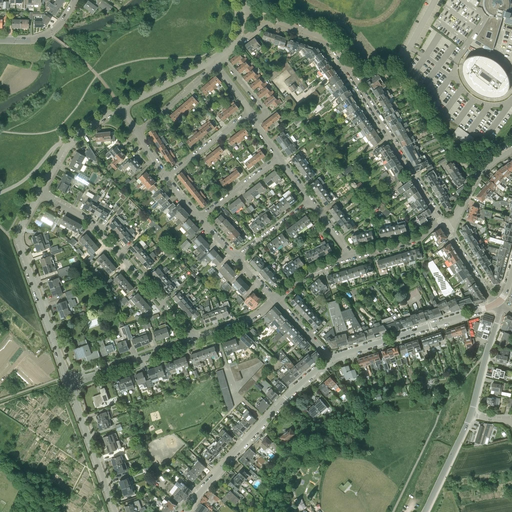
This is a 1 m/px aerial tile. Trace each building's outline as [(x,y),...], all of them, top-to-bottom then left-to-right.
[(53,4),(59,8),(64,1),(62,0),(54,0),(55,0),(53,4)] [(111,12),(113,9),(112,8),(112,7),(106,3),(102,0),(101,0),(88,0),(88,1),(83,7),(92,14),(97,8),(98,6),(109,12),(110,10),(111,12)] [(511,3),(510,4),(510,1),(509,0),(484,0),(484,2),(484,5),(485,7),(486,9),(487,11),(488,13),(490,15),(475,41),(476,40),(493,50),(503,17),(506,18),(504,23),(511,25),(511,3)] [(59,8),(53,4),(49,1),(48,1),(46,5),(50,8),(48,11),(54,15),(59,8)] [(20,28),(20,20),(20,16),(18,16),(18,20),(12,19),(12,28),(20,28)] [(42,21),(34,21),(34,27),(42,27),(43,27),(46,26),(46,25),(50,19),(45,16),(42,21)] [(28,20),(20,20),(20,28),(22,28),(22,29),(24,29),(24,28),(28,28),(28,20)] [(269,41),(268,41),(271,34),(265,32),(263,39),(266,44),(268,42),(269,41)] [(268,41),(269,41),(274,43),(276,35),(271,33),(271,34),(268,41)] [(273,44),(279,46),(282,37),(276,35),(274,43),(273,44)] [(282,37),(279,46),(277,47),(284,50),(287,39),(282,37)] [(250,42),(255,49),(257,47),(258,49),(261,47),(260,45),(258,42),(259,41),(256,38),(250,42)] [(290,50),(292,51),(295,42),(289,40),(287,47),(286,47),(285,49),(288,52),(289,51),(290,50)] [(256,50),(255,49),(250,42),(245,46),(251,54),(256,50)] [(294,51),(297,52),(300,43),(295,42),(292,51),(288,55),(289,57),(293,54),(294,51)] [(298,53),(299,52),(307,45),(300,43),(297,52),(298,53)] [(303,57),(305,56),(315,48),(307,45),(299,52),(303,57)] [(310,57),(312,59),(321,53),(321,52),(318,49),(317,50),(315,48),(305,56),(308,59),(310,57)] [(312,68),(315,66),(325,58),(321,53),(312,59),(313,61),(309,64),(312,68)] [(242,65),(246,62),(248,60),(246,57),(244,59),(243,57),(243,58),(239,54),(230,61),(233,65),(238,61),(242,65)] [(508,77),(507,74),(507,73),(504,70),(502,67),(500,65),(497,63),(494,60),(492,59),(488,58),(485,56),(481,56),(477,56),(471,57),(470,57),(468,58),(466,59),(465,61),(464,62),(463,64),(462,66),(462,69),(462,73),(463,77),(465,81),(467,84),(470,87),(472,90),(475,92),(479,95),(481,96),(485,97),(490,98),(494,99),(498,98),(502,97),(504,96),(505,95),(507,94),(508,92),(509,90),(509,89),(510,86),(509,82),(509,78),(508,77)] [(315,66),(319,71),(329,63),(325,58),(315,66)] [(248,74),(253,70),(255,69),(252,66),(251,67),(249,66),(246,62),(242,65),(237,70),(240,73),(245,69),(248,74)] [(286,70),(289,73),(293,70),(287,62),(283,65),(286,70)] [(323,76),(325,74),(332,68),(329,63),(319,71),(317,72),(321,77),(323,76)] [(329,79),(337,74),(332,68),(325,74),(329,79)] [(255,82),(260,79),(262,77),(259,74),(257,75),(256,74),(253,70),(248,74),(243,78),(247,82),(252,78),(255,82)] [(303,91),(308,88),(300,78),(296,73),(291,76),(295,80),(303,91)] [(327,85),(330,88),(341,79),(337,74),(329,79),(331,82),(327,85)] [(373,92),(385,84),(384,82),(381,78),(378,74),(371,79),(370,79),(366,82),(369,86),(372,90),(373,92)] [(208,83),(214,90),(217,87),(216,85),(217,83),(219,85),(222,83),(220,80),(216,76),(208,83)] [(262,90),(266,87),(269,85),(266,82),(264,84),(263,82),(263,83),(260,79),(255,82),(250,86),(253,90),(258,86),(262,90)] [(334,93),(336,91),(344,85),(341,79),(330,88),(328,89),(331,94),(334,93)] [(204,94),(206,96),(209,94),(207,92),(209,90),(211,92),(214,90),(208,83),(201,90),(204,94)] [(288,88),(292,92),(299,87),(297,85),(295,83),(288,88)] [(377,98),(385,93),(383,89),(386,86),(385,84),(373,92),(377,98)] [(334,100),(337,98),(348,90),(344,85),(336,91),(338,94),(340,96),(338,97),(337,96),(335,98),(335,97),(333,98),(334,100)] [(269,99),(273,95),(275,94),(273,91),(271,92),(270,91),(266,87),(262,90),(257,94),(260,98),(265,94),(269,99)] [(341,100),(342,103),(352,96),(348,90),(337,98),(339,101),(341,100)] [(377,98),(380,102),(391,95),(390,94),(391,94),(390,92),(386,95),(385,93),(377,98)] [(383,107),(394,100),(392,97),(393,97),(392,94),(391,95),(380,102),(383,107)] [(276,107),(280,104),(282,102),(279,99),(278,100),(277,99),(276,99),(273,95),(269,99),(264,103),(267,107),(272,103),(276,107)] [(185,103),(191,110),(199,103),(193,96),(185,103)] [(345,105),(346,108),(355,102),(352,96),(342,103),(338,106),(340,109),(345,105)] [(383,107),(386,111),(397,104),(398,103),(396,101),(395,102),(394,100),(383,107)] [(279,107),(282,109),(289,104),(287,101),(286,101),(279,107)] [(225,108),(231,115),(239,108),(235,104),(234,102),(231,104),(232,106),(230,107),(228,105),(225,108)] [(349,111),(351,114),(359,108),(358,106),(357,104),(355,102),(346,108),(342,111),(345,114),(349,111)] [(178,110),(183,116),(186,113),(185,112),(187,110),(188,112),(191,110),(185,103),(178,110)] [(297,114),(301,110),(298,105),(295,103),(291,107),(297,114)] [(388,116),(396,112),(397,112),(395,109),(398,107),(397,104),(386,111),(388,116)] [(222,121),(231,115),(225,108),(222,110),(224,113),(221,114),(220,112),(217,114),(219,116),(219,117),(222,121)] [(352,121),(363,113),(359,108),(351,114),(348,116),(352,121)] [(170,117),(173,121),(175,123),(178,121),(176,119),(178,117),(180,119),(183,116),(178,110),(170,117)] [(269,119),(273,124),(276,127),(280,125),(277,122),(280,120),(279,119),(281,117),(280,115),(282,114),(280,111),(269,119)] [(388,122),(396,118),(399,117),(400,116),(398,113),(399,112),(398,111),(396,112),(388,116),(385,117),(388,122)] [(356,123),(358,125),(366,119),(363,113),(352,121),(354,124),(356,123)] [(391,127),(399,123),(396,118),(388,122),(391,127)] [(265,129),(266,132),(269,129),(268,128),(273,124),(269,119),(261,125),(265,130),(265,129)] [(370,124),(366,119),(358,125),(356,126),(358,129),(357,130),(359,132),(360,131),(361,130),(370,124)] [(201,127),(207,134),(214,127),(211,123),(209,121),(206,123),(206,122),(201,127)] [(394,133),(404,127),(408,125),(406,122),(402,125),(400,122),(399,123),(391,127),(394,133)] [(360,140),(365,136),(374,130),(370,124),(361,130),(360,131),(363,136),(359,138),(360,140)] [(198,140),(207,134),(201,127),(198,129),(200,131),(198,132),(197,130),(193,133),(195,135),(198,140)] [(394,133),(397,138),(410,131),(408,128),(405,130),(404,127),(394,133)] [(453,134),(460,138),(463,132),(465,133),(466,132),(458,127),(453,134)] [(154,141),(160,138),(156,132),(158,131),(156,128),(154,129),(149,132),(154,141)] [(236,134),(242,141),(245,139),(243,137),(245,135),(247,136),(249,134),(248,132),(245,128),(236,134)] [(365,136),(369,141),(378,135),(374,130),(365,136)] [(400,143),(411,137),(410,133),(411,132),(413,131),(412,130),(410,131),(397,138),(400,143)] [(280,144),(290,137),(288,134),(286,135),(283,131),(280,134),(281,135),(276,139),(280,144)] [(228,141),(232,145),(233,147),(236,145),(235,143),(237,142),(239,144),(242,141),(236,134),(228,141)] [(187,142),(190,146),(198,140),(195,135),(189,139),(188,138),(185,140),(187,142)] [(373,146),(374,146),(381,141),(378,135),(369,141),(372,146),(371,146),(372,147),(373,146)] [(403,149),(412,143),(416,142),(413,136),(411,137),(400,143),(403,149)] [(284,150),(294,142),(290,137),(280,144),(284,150)] [(160,150),(167,145),(165,142),(163,143),(160,138),(154,141),(160,150)] [(289,155),(293,152),(294,153),(298,151),(295,147),(296,146),(294,142),(284,150),(289,155)] [(403,149),(406,153),(418,147),(418,146),(416,147),(415,145),(413,146),(412,143),(403,149)] [(373,152),(376,157),(390,148),(388,145),(386,145),(385,144),(376,151),(373,152)] [(166,158),(173,153),(171,150),(168,151),(167,149),(169,148),(167,145),(160,150),(166,158)] [(114,158),(121,152),(116,146),(114,149),(113,148),(106,155),(109,158),(111,161),(114,158)] [(212,153),(218,160),(221,158),(219,155),(221,154),(223,156),(226,154),(220,147),(212,153)] [(408,157),(418,152),(417,150),(419,149),(418,147),(406,153),(408,157)] [(376,157),(379,161),(393,152),(390,148),(376,157)] [(253,157),(257,162),(265,156),(262,151),(260,149),(257,151),(259,153),(253,157)] [(118,168),(119,167),(116,165),(122,160),(123,161),(125,159),(123,157),(125,156),(121,152),(114,158),(116,160),(112,163),(113,163),(111,165),(115,170),(118,168)] [(382,166),(388,162),(396,156),(393,152),(379,161),(382,166)] [(408,157),(411,162),(424,156),(424,155),(422,156),(421,155),(420,155),(418,152),(408,157)] [(73,159),(82,163),(86,157),(79,153),(79,154),(77,153),(73,159)] [(176,164),(178,162),(176,159),(174,161),(173,158),(175,157),(173,153),(166,158),(171,167),(176,164)] [(204,160),(207,164),(208,164),(209,166),(212,164),(211,162),(213,161),(214,163),(218,160),(212,153),(204,160)] [(296,165),(304,159),(305,159),(302,156),(300,153),(299,154),(295,156),(296,157),(292,160),(296,165)] [(388,162),(392,167),(399,162),(396,156),(388,162)] [(411,162),(414,167),(427,161),(425,157),(424,156),(411,162)] [(245,164),(249,168),(257,162),(253,157),(248,162),(246,160),(243,162),(245,164)] [(72,167),(78,170),(80,171),(84,165),(82,163),(73,159),(70,165),(72,166),(72,167)] [(129,167),(131,169),(138,162),(135,159),(132,161),(131,159),(129,161),(128,159),(119,167),(118,168),(121,170),(123,169),(125,171),(129,167)] [(296,165),(300,170),(308,164),(304,159),(296,165)] [(428,171),(433,168),(431,164),(430,165),(427,160),(427,161),(414,167),(416,171),(419,170),(420,171),(425,168),(428,171)] [(138,162),(131,169),(132,170),(130,172),(132,175),(135,173),(135,172),(138,170),(139,170),(138,169),(141,166),(138,162)] [(397,176),(405,171),(400,163),(389,170),(394,178),(397,176)] [(449,175),(457,169),(454,163),(452,165),(451,163),(445,167),(446,168),(445,169),(449,175)] [(300,170),(303,175),(312,169),(308,164),(300,170)] [(499,170),(509,179),(511,181),(511,180),(511,178),(511,177),(511,176),(511,173),(504,166),(499,170)] [(229,176),(232,181),(241,174),(237,170),(236,168),(233,170),(234,172),(229,176)] [(307,181),(314,175),(314,176),(316,175),(312,169),(303,175),(307,181)] [(453,180),(461,175),(457,169),(449,175),(453,180)] [(429,183),(440,176),(439,173),(436,175),(434,170),(425,176),(429,183)] [(507,182),(509,179),(499,170),(498,170),(494,175),(504,183),(506,185),(507,185),(508,182),(507,182)] [(184,184),(191,178),(188,175),(186,177),(184,175),(186,173),(184,171),(182,172),(177,176),(184,184)] [(277,180),(279,182),(282,180),(280,177),(275,171),(270,175),(275,182),(277,180)] [(88,181),(89,178),(87,177),(87,176),(80,172),(78,176),(84,179),(88,181)] [(139,188),(151,177),(146,172),(139,178),(139,179),(142,182),(140,184),(137,186),(137,187),(139,188)] [(61,181),(69,185),(73,178),(68,175),(67,174),(67,175),(65,174),(61,181)] [(269,187),(275,182),(270,175),(264,180),(269,187)] [(456,184),(457,184),(458,186),(464,183),(463,181),(465,180),(461,175),(453,180),(456,184)] [(502,186),(504,183),(494,175),(490,180),(500,189),(503,191),(505,189),(502,186)] [(221,182),(221,183),(224,187),(232,181),(229,176),(223,180),(222,178),(219,180),(221,182)] [(432,188),(440,182),(439,180),(441,178),(440,176),(429,183),(432,188)] [(154,190),(157,187),(154,184),(156,183),(151,177),(139,188),(142,191),(147,187),(149,189),(152,192),(154,190)] [(190,192),(197,186),(195,184),(193,185),(191,183),(193,182),(191,178),(184,184),(190,192)] [(315,190),(323,184),(318,178),(314,181),(315,182),(310,185),(315,190)] [(411,180),(401,187),(397,190),(401,195),(402,194),(415,186),(411,180)] [(486,186),(494,192),(496,194),(500,189),(490,180),(486,186)] [(69,185),(61,181),(57,188),(67,193),(71,186),(69,185)] [(432,188),(436,193),(446,187),(443,181),(440,182),(432,188)] [(255,187),(260,194),(263,191),(263,192),(267,190),(265,187),(264,187),(260,183),(255,187)] [(318,195),(326,189),(327,189),(323,184),(315,190),(318,195)] [(197,200),(204,194),(201,191),(199,193),(197,191),(199,189),(197,186),(190,192),(197,200)] [(407,200),(409,198),(418,192),(415,186),(402,194),(403,195),(406,200),(407,200)] [(491,195),(494,192),(486,186),(482,190),(492,199),(494,197),(491,195)] [(151,207),(152,207),(166,194),(161,189),(160,190),(157,187),(154,190),(156,193),(152,197),(157,202),(151,207)] [(255,198),(260,194),(255,187),(249,191),(255,198)] [(438,198),(447,193),(445,190),(448,189),(446,187),(436,193),(438,198)] [(318,195),(322,200),(330,194),(326,189),(318,195)] [(488,198),(492,202),(493,200),(492,199),(482,190),(476,197),(480,200),(482,202),(484,200),(486,198),(487,199),(488,198)] [(243,195),(247,200),(246,201),(248,204),(252,201),(251,200),(255,198),(249,191),(243,195)] [(413,200),(414,202),(421,197),(418,192),(409,198),(407,200),(409,203),(413,200)] [(171,205),(167,200),(170,198),(166,193),(166,194),(152,207),(153,209),(160,203),(162,206),(163,207),(161,209),(163,212),(168,208),(169,207),(171,205)] [(285,198),(291,205),(296,201),(291,195),(290,193),(288,194),(287,193),(286,193),(283,195),(285,198)] [(438,198),(442,203),(447,200),(453,196),(451,194),(449,195),(447,193),(438,198)] [(209,203),(207,200),(206,201),(204,199),(206,198),(204,194),(197,200),(203,208),(207,204),(209,203)] [(333,201),(335,199),(331,194),(330,194),(322,200),(326,206),(333,201)] [(83,207),(89,210),(97,197),(94,195),(93,198),(90,197),(86,195),(82,202),(85,204),(83,207)] [(94,214),(99,206),(100,204),(97,203),(101,197),(98,195),(97,197),(89,210),(94,214)] [(425,202),(422,197),(415,202),(410,206),(414,210),(417,208),(417,207),(425,202)] [(239,210),(245,205),(240,198),(234,203),(239,210)] [(286,209),(291,205),(285,198),(280,201),(286,209)] [(94,214),(100,217),(107,204),(109,202),(106,200),(105,202),(103,205),(101,207),(99,206),(94,214)] [(452,208),(449,202),(447,200),(442,203),(447,212),(452,208)] [(281,213),(286,209),(280,201),(275,205),(281,213)] [(511,210),(511,203),(507,202),(504,201),(502,201),(495,202),(494,202),(493,205),(501,208),(502,205),(508,206),(508,209),(511,210)] [(420,211),(421,212),(423,211),(427,207),(428,207),(425,202),(417,207),(417,208),(414,210),(416,213),(419,211),(419,212),(420,211)] [(180,204),(176,207),(173,203),(171,205),(169,207),(168,208),(170,211),(168,213),(170,216),(168,218),(166,220),(168,223),(176,215),(184,209),(180,204)] [(233,214),(239,210),(234,203),(228,207),(233,214)] [(105,220),(110,212),(110,211),(107,209),(107,208),(108,208),(110,205),(107,204),(100,217),(105,220)] [(276,217),(281,213),(275,205),(274,204),(270,208),(271,208),(270,209),(270,210),(276,217)] [(333,216),(342,210),(337,204),(333,207),(333,208),(329,211),(333,216)] [(484,217),(483,210),(480,211),(480,213),(479,215),(477,213),(479,209),(473,206),(469,213),(485,219),(484,217)] [(179,225),(184,221),(189,215),(184,209),(176,215),(180,219),(176,222),(179,225)] [(432,214),(429,209),(428,209),(424,212),(421,213),(417,216),(420,221),(432,214)] [(483,209),(484,217),(491,218),(493,212),(483,209)] [(333,216),(337,221),(345,215),(342,210),(333,216)] [(55,227),(56,226),(60,218),(57,216),(56,218),(55,217),(46,212),(42,220),(52,226),(55,227)] [(259,216),(265,225),(271,221),(268,217),(269,217),(265,212),(259,216)] [(485,223),(485,219),(469,213),(466,219),(475,223),(476,220),(478,221),(478,220),(482,222),(485,224),(485,223)] [(114,230),(124,221),(118,215),(115,218),(116,218),(114,220),(115,220),(110,225),(114,230)] [(214,221),(219,225),(225,220),(221,215),(214,221)] [(312,223),(307,215),(301,219),(307,228),(312,224),(312,223)] [(341,227),(350,220),(346,215),(345,215),(337,221),(341,227)] [(60,224),(66,227),(71,219),(65,216),(60,224)] [(149,224),(152,226),(156,222),(154,220),(153,221),(149,216),(147,219),(148,220),(149,220),(151,222),(149,224)] [(261,229),(265,225),(259,216),(254,220),(261,229)] [(66,227),(72,230),(77,222),(71,219),(66,227)] [(186,232),(194,224),(189,219),(185,223),(184,221),(179,225),(175,228),(178,230),(182,227),(186,232)] [(219,226),(224,231),(231,224),(226,219),(225,220),(219,225),(219,226)] [(303,231),(307,228),(301,219),(296,223),(303,231)] [(118,235),(125,229),(122,226),(124,225),(127,222),(125,220),(124,221),(114,230),(118,235)] [(255,233),(261,229),(254,220),(249,225),(250,226),(255,233)] [(345,232),(349,229),(350,230),(353,227),(354,226),(350,220),(341,227),(345,232)] [(407,232),(406,227),(407,227),(406,223),(405,223),(405,221),(398,223),(400,233),(407,232)] [(72,230),(78,234),(82,225),(77,222),(72,230)] [(157,233),(162,228),(156,222),(152,226),(153,228),(153,229),(157,233)] [(300,234),(303,231),(296,223),(291,227),(297,234),(299,233),(300,234)] [(394,235),(400,233),(398,223),(391,225),(394,235)] [(191,234),(193,235),(199,230),(194,224),(186,232),(190,235),(191,234)] [(224,231),(228,236),(235,229),(231,224),(224,231)] [(387,236),(394,235),(391,225),(385,226),(387,236)] [(464,238),(476,231),(476,230),(475,228),(472,230),(471,229),(470,230),(467,225),(462,228),(463,229),(460,231),(464,238)] [(381,238),(387,236),(385,226),(379,228),(381,238)] [(118,235),(122,239),(134,229),(132,227),(129,230),(126,227),(125,229),(118,235)] [(292,238),(297,234),(291,227),(286,231),(292,238)] [(431,234),(435,239),(444,233),(441,228),(431,234)] [(133,238),(135,237),(133,234),(135,231),(134,229),(122,239),(126,244),(133,238)] [(228,236),(233,241),(240,234),(235,229),(228,236)] [(362,232),(364,242),(374,240),(372,232),(372,229),(362,232)] [(35,245),(44,242),(42,235),(46,234),(46,231),(38,230),(38,234),(39,234),(39,235),(35,236),(35,238),(33,238),(35,245)] [(468,243),(477,238),(475,235),(477,234),(476,231),(464,238),(468,243)] [(358,244),(364,242),(362,232),(356,233),(358,244)] [(438,244),(439,243),(447,238),(444,233),(435,239),(438,244)] [(79,240),(84,245),(91,239),(86,234),(79,240)] [(240,234),(233,241),(238,246),(245,240),(240,234)] [(277,237),(284,246),(289,241),(286,237),(285,238),(282,234),(277,237)] [(496,239),(511,243),(511,239),(511,236),(504,234),(502,239),(501,239),(501,237),(496,235),(496,239)] [(197,248),(199,247),(205,241),(200,236),(194,241),(192,243),(195,245),(197,248)] [(278,250),(284,246),(277,237),(272,242),(278,250)] [(500,246),(509,249),(511,243),(496,239),(490,237),(489,241),(494,242),(493,245),(496,246),(496,245),(500,246)] [(471,249),(481,243),(482,242),(481,240),(479,241),(477,238),(468,243),(471,249)] [(84,245),(88,250),(95,244),(91,239),(84,245)] [(184,248),(185,247),(189,243),(189,242),(187,240),(181,245),(184,248)] [(199,260),(206,253),(204,251),(210,246),(205,241),(199,247),(197,248),(197,249),(200,253),(196,257),(199,260)] [(40,251),(47,249),(44,242),(35,245),(38,251),(40,251)] [(131,249),(135,254),(144,247),(139,242),(131,249)] [(276,252),(278,250),(272,242),(267,245),(274,254),(276,252)] [(139,259),(146,253),(143,251),(148,246),(149,245),(148,243),(144,247),(135,254),(139,259)] [(323,246),(326,254),(332,251),(329,243),(323,246)] [(475,254),(483,248),(482,246),(483,245),(481,243),(471,249),(475,254)] [(88,250),(92,255),(99,249),(95,244),(88,250)] [(441,257),(444,255),(454,249),(450,244),(438,251),(441,257)] [(321,257),(326,254),(323,246),(317,249),(321,257)] [(497,254),(507,256),(509,249),(500,246),(499,249),(488,246),(489,252),(497,254)] [(321,257),(317,249),(316,247),(311,250),(315,259),(321,257)] [(478,259),(486,255),(484,252),(487,250),(485,247),(483,248),(475,254),(478,259)] [(412,250),(415,261),(422,258),(422,257),(422,256),(421,253),(420,253),(419,248),(412,250)] [(315,259),(311,250),(311,249),(305,252),(309,262),(315,259)] [(444,255),(447,260),(457,254),(454,249),(444,255)] [(210,263),(212,261),(218,255),(213,250),(208,255),(206,253),(199,260),(201,262),(205,258),(210,263)] [(410,262),(415,261),(412,250),(406,252),(410,262)] [(143,264),(155,254),(153,252),(148,256),(146,253),(139,259),(143,264)] [(408,263),(410,262),(406,252),(401,254),(404,264),(404,265),(408,264),(408,263)] [(96,260),(101,265),(108,259),(104,253),(96,260)] [(254,266),(260,262),(262,260),(264,257),(260,253),(258,255),(256,257),(257,257),(250,262),(254,266)] [(155,254),(143,264),(147,269),(156,261),(154,258),(156,256),(155,254)] [(398,266),(404,264),(401,254),(395,256),(398,265),(398,266)] [(448,267),(450,266),(460,259),(457,254),(447,260),(445,262),(448,267)] [(212,261),(217,266),(223,260),(218,255),(212,261)] [(481,265),(489,260),(486,255),(478,259),(481,265)] [(43,267),(52,264),(54,263),(53,260),(52,256),(43,259),(43,260),(41,260),(43,267)] [(392,266),(398,265),(395,256),(389,257),(392,266)] [(294,261),(299,268),(304,264),(299,257),(294,261)] [(386,268),(392,266),(389,257),(384,259),(386,268)] [(101,265),(105,270),(112,263),(108,259),(101,265)] [(380,270),(386,268),(384,259),(378,261),(380,269),(380,270)] [(465,267),(460,259),(450,266),(455,274),(457,273),(465,267)] [(487,273),(491,270),(490,267),(492,266),(491,266),(491,262),(491,259),(489,260),(481,265),(487,273)] [(293,272),(299,268),(294,261),(293,260),(287,264),(288,265),(293,272)] [(452,293),(454,291),(433,260),(427,264),(443,295),(439,297),(441,302),(446,312),(450,310),(447,302),(445,297),(451,294),(453,294),(452,293)] [(259,272),(266,267),(260,262),(254,266),(259,272)] [(105,270),(110,275),(117,268),(112,263),(105,270)] [(363,265),(366,275),(367,275),(374,273),(373,271),(374,271),(373,268),(371,268),(370,263),(363,265)] [(48,273),(55,271),(52,264),(43,267),(46,274),(48,273)] [(219,271),(223,276),(231,269),(227,264),(219,271)] [(259,272),(263,276),(275,268),(273,266),(271,267),(270,265),(266,267),(259,272)] [(288,276),(293,272),(288,265),(285,268),(284,266),(282,268),(283,269),(282,269),(285,273),(285,272),(288,276)] [(366,275),(363,265),(357,267),(360,277),(361,278),(365,277),(365,275),(366,275)] [(354,279),(360,277),(357,267),(351,269),(354,279)] [(460,282),(463,280),(471,275),(465,267),(457,273),(460,279),(459,280),(460,282)] [(152,274),(156,279),(163,273),(159,268),(152,274)] [(267,280),(274,275),(276,274),(274,272),(275,271),(277,270),(275,268),(263,276),(267,280)] [(156,279),(160,283),(167,277),(165,275),(169,271),(168,269),(165,271),(163,273),(156,279)] [(230,280),(236,274),(231,269),(223,276),(223,277),(228,282),(230,280)] [(348,281),(354,279),(351,269),(345,271),(348,281)] [(500,284),(492,271),(491,270),(487,273),(493,284),(500,284)] [(492,271),(500,284),(503,273),(494,270),(492,271)] [(342,283),(348,281),(345,271),(339,272),(342,283)] [(337,284),(342,283),(339,272),(333,274),(337,284)] [(114,279),(118,285),(125,278),(121,273),(114,279)] [(330,286),(337,284),(333,274),(327,276),(330,285),(330,286)] [(274,275),(267,280),(272,286),(273,287),(276,284),(276,283),(278,280),(274,275)] [(468,288),(475,283),(476,283),(471,275),(463,280),(468,288)] [(164,288),(171,282),(172,281),(168,276),(167,277),(160,283),(164,288)] [(51,289),(60,286),(63,285),(61,281),(60,278),(51,281),(51,282),(49,283),(51,289)] [(118,285),(123,290),(130,283),(125,278),(118,285)] [(232,285),(237,290),(245,283),(240,278),(234,284),(233,284),(232,285)] [(326,285),(325,286),(319,279),(314,283),(321,291),(327,286),(326,285)] [(221,288),(223,290),(229,284),(227,281),(222,286),(221,288)] [(171,282),(164,288),(169,293),(175,287),(171,282)] [(123,290),(127,295),(134,288),(130,283),(123,290)] [(237,290),(242,295),(250,288),(245,283),(237,290)] [(316,295),(321,291),(314,283),(309,287),(315,294),(314,295),(316,296),(317,296),(316,295)] [(471,294),(479,289),(475,283),(468,288),(471,294)] [(223,290),(225,293),(232,287),(229,284),(223,290)] [(56,296),(63,293),(60,286),(51,289),(54,296),(56,295),(56,296)] [(471,294),(473,298),(471,299),(474,305),(479,303),(484,302),(484,300),(485,299),(479,289),(471,294)] [(177,303),(184,297),(182,294),(184,292),(182,290),(180,292),(173,298),(177,303)] [(132,307),(135,304),(142,298),(138,293),(131,299),(129,301),(127,303),(128,304),(129,303),(132,307)] [(246,304),(249,306),(257,296),(253,293),(250,296),(249,295),(245,301),(244,302),(246,304)] [(442,314),(437,304),(435,300),(437,299),(436,296),(435,296),(434,295),(434,296),(433,293),(432,293),(432,294),(429,296),(432,301),(435,308),(432,309),(435,318),(443,316),(442,314)] [(295,307),(302,301),(303,300),(298,295),(296,296),(293,298),(294,299),(290,302),(295,307)] [(257,296),(249,306),(253,310),(254,309),(255,308),(255,309),(257,307),(256,307),(259,303),(258,303),(261,300),(257,296)] [(125,297),(120,301),(117,303),(118,305),(122,303),(127,299),(125,297)] [(177,303),(181,308),(188,302),(184,297),(177,303)] [(474,305),(471,299),(470,297),(465,299),(470,307),(474,305)] [(135,304),(140,309),(147,303),(142,298),(135,304)] [(452,312),(461,310),(457,302),(455,298),(447,302),(450,310),(452,312)] [(461,310),(470,307),(465,299),(457,302),(461,310)] [(59,312),(69,308),(68,305),(67,300),(56,304),(57,305),(59,312)] [(186,313),(192,307),(197,303),(197,302),(195,300),(191,304),(188,302),(181,308),(186,313)] [(345,334),(348,333),(348,330),(344,321),(349,319),(346,310),(341,311),(338,300),(327,303),(330,317),(331,320),(333,328),(338,347),(349,344),(345,334)] [(223,317),(229,315),(227,308),(230,307),(228,301),(224,302),(225,304),(222,304),(223,305),(220,306),(220,309),(223,317)] [(295,307),(299,311),(306,305),(302,301),(295,307)] [(442,314),(446,312),(441,302),(437,304),(442,314)] [(140,309),(144,314),(145,314),(151,308),(147,303),(140,309)] [(299,311),(303,316),(310,309),(306,305),(299,311)] [(211,321),(217,319),(214,311),(211,312),(209,306),(206,307),(207,310),(208,313),(211,321)] [(265,315),(272,322),(281,313),(275,306),(268,312),(265,315)] [(193,314),(196,317),(196,318),(200,314),(197,311),(199,309),(197,307),(195,309),(192,307),(186,313),(190,317),(193,314)] [(62,318),(72,315),(70,311),(69,308),(59,312),(62,318)] [(367,340),(363,331),(361,327),(350,308),(346,310),(349,319),(353,329),(358,343),(367,340)] [(223,317),(220,309),(218,310),(214,311),(217,319),(223,317)] [(303,316),(307,320),(314,314),(310,309),(303,316)] [(205,323),(211,321),(208,313),(205,314),(204,311),(201,312),(205,323)] [(402,328),(408,327),(405,318),(403,315),(401,312),(397,315),(399,319),(402,328)] [(278,328),(279,328),(287,320),(281,313),(272,322),(278,328)] [(408,327),(413,325),(410,315),(410,313),(403,315),(405,318),(408,327)] [(307,320),(312,325),(318,318),(314,314),(307,320)] [(397,330),(402,328),(399,319),(397,315),(395,314),(391,317),(394,321),(397,329),(397,330)] [(511,317),(507,315),(505,317),(501,329),(506,330),(507,327),(509,327),(511,328),(511,317)] [(481,323),(491,326),(493,319),(483,316),(481,323)] [(393,331),(397,329),(394,321),(391,317),(382,320),(382,321),(383,325),(384,326),(389,332),(393,331)] [(321,324),(324,327),(327,323),(324,320),(322,323),(318,318),(312,325),(316,329),(321,324)] [(277,341),(279,340),(293,326),(287,320),(279,328),(282,331),(280,333),(279,332),(274,337),(274,338),(277,341)] [(375,337),(381,335),(377,323),(376,320),(373,321),(374,325),(370,326),(372,329),(375,337)] [(389,333),(389,332),(384,326),(383,325),(382,321),(379,322),(377,323),(381,335),(389,333)] [(477,337),(487,339),(491,326),(481,323),(480,323),(478,330),(481,331),(480,334),(478,333),(477,337)] [(367,340),(375,337),(372,329),(371,329),(371,328),(369,329),(367,326),(365,327),(364,325),(361,327),(363,331),(367,340)] [(460,326),(465,343),(465,344),(466,347),(467,351),(474,350),(473,345),(471,336),(468,337),(466,332),(467,332),(465,325),(460,326)] [(126,341),(129,340),(126,331),(124,326),(119,328),(122,337),(114,340),(115,342),(116,341),(117,343),(120,353),(129,350),(126,341)] [(287,337),(290,341),(299,332),(293,326),(279,340),(282,343),(287,337)] [(462,344),(465,343),(460,326),(455,328),(458,339),(461,338),(462,344)] [(160,330),(163,339),(170,336),(168,333),(169,333),(167,327),(160,330)] [(338,347),(333,328),(332,329),(323,337),(333,348),(338,347)] [(353,344),(358,343),(353,329),(348,330),(348,333),(353,344)] [(454,341),(454,340),(450,329),(445,331),(446,335),(444,335),(446,339),(448,339),(449,343),(454,341)] [(136,348),(143,346),(139,337),(136,338),(136,337),(132,338),(131,335),(129,330),(126,331),(129,340),(132,338),(134,345),(135,345),(136,348)] [(157,341),(163,339),(160,330),(153,332),(155,338),(156,337),(157,341)] [(139,337),(143,346),(149,343),(148,341),(149,341),(146,332),(142,334),(143,336),(139,337)] [(297,343),(298,345),(305,339),(299,332),(290,341),(294,345),(297,343)] [(511,340),(511,335),(504,332),(500,345),(506,348),(507,346),(510,347),(511,343),(511,340)] [(241,340),(249,347),(249,348),(255,343),(246,334),(240,339),(241,340)] [(436,334),(432,336),(435,347),(440,346),(436,334)] [(430,349),(435,347),(432,336),(426,337),(430,349)] [(426,350),(427,350),(428,350),(429,352),(431,351),(430,349),(426,337),(421,339),(424,348),(425,352),(427,351),(426,350)] [(103,339),(97,341),(101,351),(103,350),(105,355),(115,351),(112,344),(105,347),(103,339)] [(245,351),(249,347),(241,340),(237,342),(236,339),(229,341),(233,351),(233,353),(235,351),(241,347),(245,351)] [(302,349),(303,348),(309,343),(305,339),(298,345),(302,349)] [(100,356),(98,350),(97,350),(91,352),(88,344),(86,340),(78,343),(80,348),(74,350),(76,354),(77,354),(79,359),(84,357),(85,361),(87,361),(100,356)] [(419,352),(422,351),(418,340),(411,342),(416,358),(417,360),(421,359),(419,352)] [(229,352),(233,351),(229,341),(223,344),(227,356),(230,355),(229,352)] [(414,359),(416,358),(411,342),(405,344),(409,355),(412,354),(414,359)] [(303,348),(306,351),(312,346),(309,343),(303,348)] [(409,355),(405,344),(399,346),(401,350),(403,358),(405,365),(408,364),(406,356),(409,355)] [(216,359),(218,358),(217,355),(214,347),(208,349),(211,357),(215,356),(216,359)] [(402,364),(400,359),(401,359),(403,358),(401,350),(398,351),(397,347),(392,348),(394,356),(396,356),(398,360),(396,360),(396,362),(397,366),(402,364)] [(387,350),(390,358),(391,362),(391,363),(396,362),(396,360),(394,356),(392,348),(387,350)] [(205,359),(209,358),(211,364),(214,363),(212,359),(211,357),(208,349),(202,351),(205,359)] [(280,361),(280,362),(287,356),(281,349),(274,356),(277,359),(280,361)] [(497,353),(495,362),(506,365),(509,351),(501,349),(500,354),(497,353)] [(387,364),(386,363),(391,362),(390,358),(387,350),(382,351),(383,355),(380,355),(382,360),(383,365),(387,364)] [(200,361),(205,359),(202,351),(197,353),(200,361)] [(320,355),(316,351),(310,356),(316,362),(320,358),(320,355)] [(200,364),(200,361),(197,353),(190,355),(193,364),(194,367),(200,365),(200,364)] [(373,355),(377,368),(380,367),(380,365),(383,364),(382,360),(380,360),(378,353),(373,355)] [(311,366),(316,362),(308,354),(304,358),(311,366)] [(375,370),(377,369),(377,368),(373,355),(368,356),(370,365),(372,369),(374,368),(375,370)] [(296,379),(302,374),(295,366),(287,356),(280,362),(284,365),(296,379)] [(363,358),(368,373),(368,375),(371,374),(368,365),(370,365),(368,356),(363,358)] [(186,367),(189,366),(185,357),(179,359),(182,366),(183,372),(187,370),(186,367)] [(306,370),(311,366),(304,358),(299,362),(306,370)] [(368,375),(368,373),(363,358),(358,359),(360,367),(360,368),(363,367),(364,371),(362,371),(361,372),(362,373),(365,380),(369,379),(368,375)] [(173,362),(176,372),(177,374),(180,373),(178,368),(182,366),(179,359),(173,362)] [(173,373),(176,372),(173,362),(166,364),(169,371),(167,371),(168,374),(169,373),(170,373),(171,376),(173,375),(173,373)] [(302,374),(306,370),(299,362),(295,366),(302,374)] [(346,380),(357,376),(355,369),(353,364),(349,365),(342,368),(345,376),(339,378),(341,381),(345,379),(346,380)] [(165,376),(162,365),(155,368),(159,380),(165,378),(165,376)] [(288,385),(296,379),(284,365),(279,369),(282,372),(278,375),(279,376),(283,380),(288,385)] [(152,382),(159,380),(155,368),(148,370),(151,379),(148,380),(151,387),(154,386),(152,382)] [(494,369),(492,376),(499,377),(498,379),(506,381),(507,376),(504,375),(505,371),(501,370),(501,369),(497,368),(496,370),(494,369)] [(151,387),(148,380),(146,381),(144,377),(142,372),(139,373),(139,374),(135,375),(138,384),(139,385),(143,384),(145,387),(147,387),(147,388),(151,387)] [(277,379),(272,383),(281,392),(286,387),(281,382),(283,380),(279,376),(277,378),(277,379)] [(127,389),(134,387),(131,380),(130,380),(130,377),(123,379),(127,388),(127,389)] [(337,384),(332,379),(330,377),(324,383),(331,390),(333,388),(335,390),(339,387),(337,384)] [(120,391),(127,388),(123,379),(117,381),(120,391)] [(493,394),(495,395),(494,397),(496,397),(497,395),(500,396),(501,392),(500,391),(501,384),(501,382),(492,380),(491,383),(492,383),(491,387),(490,389),(491,389),(491,390),(494,391),(493,394)] [(331,391),(331,390),(324,383),(323,381),(318,385),(320,387),(326,394),(327,395),(331,391)] [(104,402),(109,401),(104,388),(100,390),(102,395),(99,396),(99,395),(93,397),(94,402),(96,401),(98,407),(103,405),(102,403),(104,402)] [(272,390),(268,395),(274,400),(278,395),(272,390)] [(263,399),(258,405),(256,407),(262,412),(269,405),(272,402),(266,397),(264,399),(263,399)] [(321,413),(327,407),(320,399),(319,400),(319,397),(315,397),(314,402),(317,402),(314,405),(321,413)] [(492,397),(492,398),(488,397),(487,401),(486,401),(486,403),(487,403),(486,404),(494,406),(494,407),(498,407),(500,398),(492,397)] [(314,418),(321,413),(314,405),(311,407),(311,405),(306,405),(306,409),(309,409),(307,410),(314,418)] [(99,423),(107,420),(106,416),(108,416),(107,413),(108,413),(106,408),(99,411),(101,415),(96,416),(99,423)] [(242,415),(243,416),(251,424),(256,420),(250,414),(251,413),(246,409),(242,413),(243,414),(242,415)] [(247,428),(251,424),(243,416),(239,420),(239,421),(247,428)] [(101,430),(110,427),(111,426),(110,423),(109,423),(108,420),(107,420),(99,423),(101,430)] [(243,433),(247,428),(239,421),(235,425),(243,433)] [(243,433),(235,425),(233,427),(233,426),(231,429),(229,430),(232,433),(233,431),(239,437),(243,433)] [(473,446),(484,445),(485,441),(483,440),(485,436),(487,437),(489,429),(480,426),(473,446)] [(280,437),(285,444),(292,438),(293,439),(297,436),(291,429),(280,437)] [(221,437),(228,443),(233,438),(227,432),(224,434),(221,437)] [(106,445),(115,442),(113,436),(116,435),(115,433),(113,434),(104,438),(104,439),(105,442),(106,445)] [(224,448),(228,443),(221,437),(216,441),(224,448)] [(265,451),(268,448),(269,448),(271,446),(276,450),(277,450),(278,451),(280,448),(279,447),(273,442),(273,443),(266,437),(262,442),(264,443),(261,447),(265,451)] [(256,452),(261,447),(264,443),(262,442),(259,439),(250,448),(256,452)] [(219,453),(224,448),(216,441),(215,442),(215,441),(211,445),(213,447),(219,453)] [(109,452),(118,449),(119,448),(118,446),(117,446),(115,442),(106,445),(107,446),(106,446),(107,448),(108,448),(109,452)] [(215,457),(219,453),(213,447),(209,451),(215,457)] [(243,455),(243,456),(253,464),(256,461),(253,458),(257,454),(250,448),(243,455)] [(210,462),(215,457),(209,451),(208,450),(203,456),(210,462)] [(114,467),(123,463),(121,456),(114,458),(114,459),(112,460),(114,467)] [(251,465),(253,464),(243,456),(240,460),(245,465),(250,470),(252,471),(255,469),(251,465)] [(194,465),(195,466),(202,472),(206,467),(199,461),(194,465)] [(119,473),(126,471),(123,463),(114,467),(117,473),(119,472),(119,473)] [(197,476),(202,472),(195,466),(191,470),(197,476)] [(258,477),(257,475),(252,471),(250,470),(247,473),(243,469),(240,471),(238,473),(238,474),(246,481),(248,479),(252,476),(255,478),(256,479),(258,477)] [(193,481),(197,476),(191,470),(190,470),(186,475),(193,481)] [(249,484),(246,481),(238,474),(237,476),(232,471),(228,474),(233,479),(241,486),(245,482),(248,485),(249,484)] [(122,489),(131,486),(128,478),(122,481),(120,482),(122,489)] [(240,494),(238,491),(237,491),(241,486),(233,479),(233,480),(232,479),(230,481),(231,482),(229,484),(233,488),(233,489),(236,492),(236,491),(237,492),(234,495),(242,502),(243,501),(241,500),(244,497),(241,494),(240,494)] [(192,490),(185,485),(184,486),(180,484),(176,481),(174,484),(189,495),(192,490)] [(185,500),(189,495),(174,484),(170,482),(168,485),(176,491),(183,499),(185,500)] [(180,503),(183,499),(176,491),(168,485),(165,488),(175,496),(174,497),(176,499),(180,503)] [(127,495),(133,493),(131,486),(122,489),(124,495),(127,494),(127,495)] [(200,503),(208,508),(212,511),(214,507),(207,502),(208,500),(215,505),(220,499),(213,493),(209,490),(207,494),(206,493),(199,503),(200,503)] [(240,504),(242,502),(234,495),(230,491),(221,500),(225,503),(229,499),(236,505),(238,502),(240,504)] [(302,496),(296,500),(301,509),(307,505),(302,496)] [(164,503),(173,510),(177,505),(169,500),(168,502),(164,499),(163,498),(162,500),(160,498),(159,500),(164,503)] [(127,511),(133,511),(138,510),(139,510),(140,511),(142,511),(146,509),(144,506),(141,508),(139,500),(134,502),(135,504),(133,504),(125,507),(127,511)] [(164,511),(171,511),(173,510),(164,503),(160,510),(162,511),(163,511),(164,511)] [(196,511),(205,511),(208,508),(200,503),(195,511),(196,511)]
